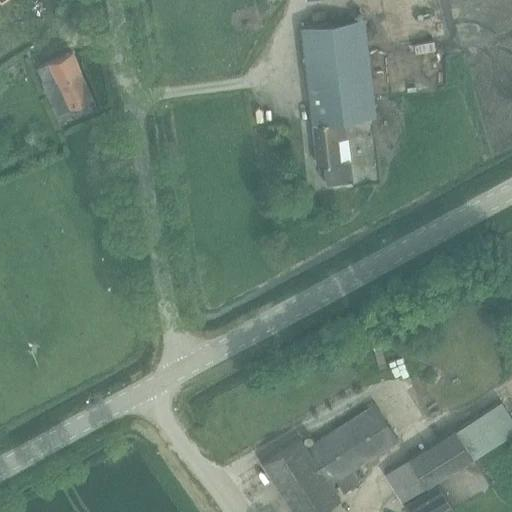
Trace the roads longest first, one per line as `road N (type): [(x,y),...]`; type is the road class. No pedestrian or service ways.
road 1 (unclassified): [(182,373),(104,0)]
road 2 (tertiary): [(182,373),(511,193)]
road 3 (tertiary): [(0,475),(144,394)]
road 4 (unclassified): [(229,511),(144,394)]
